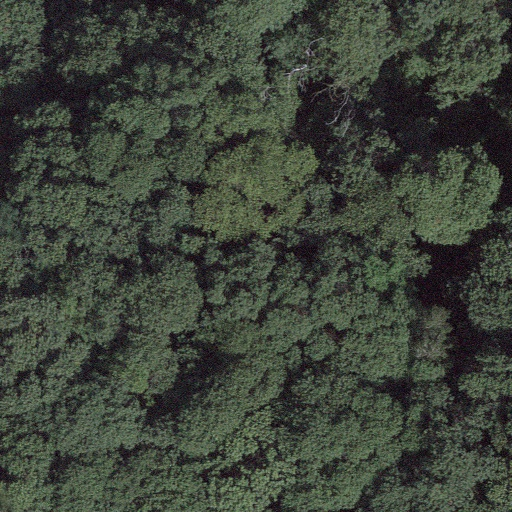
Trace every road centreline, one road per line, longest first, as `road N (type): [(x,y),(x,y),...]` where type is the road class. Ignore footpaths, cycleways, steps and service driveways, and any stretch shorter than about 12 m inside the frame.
road 1 (track): [(0,353),(137,320),(222,321),(395,261),(511,252)]
road 2 (track): [(124,511),(162,496),(332,462),(511,468)]
